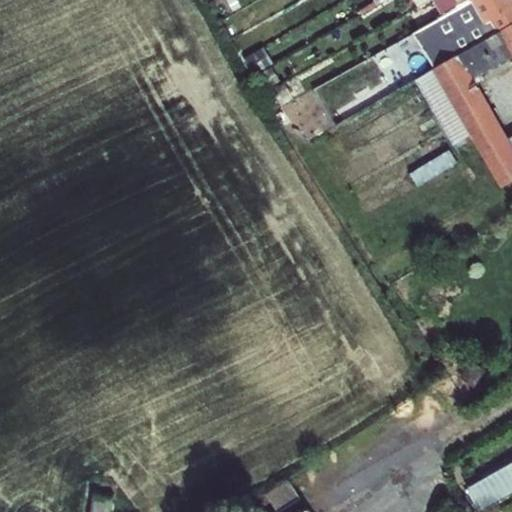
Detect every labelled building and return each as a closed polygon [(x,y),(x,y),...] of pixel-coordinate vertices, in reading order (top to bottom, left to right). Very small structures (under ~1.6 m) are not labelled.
[(436,68),(459,55),(511,24),(511,10),(510,8),(511,6),(511,0),(470,0),(441,17),(416,31),(436,68)] [(431,0),(441,17),(470,0),(431,0)] [(511,181),(511,146),(508,139),(476,83),(473,80),(484,73),(511,56),(511,24),(459,55),(436,68),(458,106),(476,137),(504,185),(511,181)] [(440,116),(458,106),(436,68),(418,78),(440,116)] [(487,77),(484,73),(473,80),(476,83),(487,77)] [(458,106),(440,116),(457,147),(476,137),(458,106)] [(511,492),(511,463),(468,488),(481,510),(511,492)] [(288,481),(267,496),(277,511),(280,511),(300,499),(288,481)] [(113,511),(117,499),(102,495),(97,511),(113,511)]
